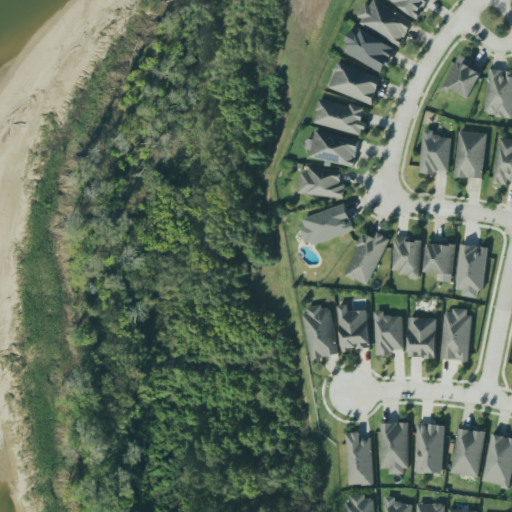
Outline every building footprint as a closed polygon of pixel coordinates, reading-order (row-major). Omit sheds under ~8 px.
[(360,24),(400,48),(415,22),(378,0),(373,0),(370,6),(365,3),(358,16),(363,19),(360,24)] [(430,0),(390,0),(418,19),(430,0)] [(386,65),(381,73),(345,53),(351,43),(346,41),(355,26),(395,49),(390,59),(392,60),(388,67),(386,65)] [(471,99),(481,72),(471,69),(474,60),(458,54),(444,92),(451,94),(452,92),(471,99)] [(384,76),(372,107),(327,91),(338,60),(384,76)] [(511,67),(488,66),(485,111),(511,112),(511,67)] [(362,136),(368,110),(321,99),(314,124),(362,136)] [(316,129),(360,140),(354,167),(309,156),(316,129)] [(449,172),(453,138),(434,136),(435,131),(425,130),(421,174),(436,175),(437,171),(449,172)] [(455,178),(483,179),(488,135),(460,131),(455,178)] [(511,180),(511,139),(500,138),(494,184),(508,185),(509,181),(511,180)] [(310,167),(342,171),(340,184),(346,185),(344,199),(299,193),(302,172),(309,173),(310,167)] [(303,219),(346,204),(356,230),(313,246),(312,241),(306,243),(300,229),(306,227),(303,219)] [(378,233),(385,236),(385,237),(391,240),(368,286),(356,280),(356,281),(345,275),(359,247),(356,246),(363,233),(375,239),(378,233)] [(395,236),(408,237),(408,242),(413,243),(413,240),(423,241),(420,278),(418,280),(411,280),(409,277),(409,275),(400,275),(400,271),(392,271),(395,236)] [(461,243),(489,246),(484,288),(479,288),(478,296),(463,295),(464,288),(456,288),(461,243)] [(456,246),(428,244),(427,273),(455,275),(456,246)] [(332,306),(304,310),(312,360),(339,356),(332,306)] [(339,306),(342,351),(371,349),(369,311),(349,312),(349,306),(339,306)] [(442,356),(446,312),(454,312),(455,307),(469,308),(468,315),(473,315),(469,358),(442,356)] [(377,356),(391,356),(391,352),(394,352),(394,350),(404,350),(402,317),(393,317),(392,317),(391,316),(390,316),(388,316),(387,316),(385,317),(384,312),(374,312),(375,319),(377,356)] [(409,358),(437,359),(438,319),(410,318),(409,358)] [(381,423),(398,421),(410,422),(410,470),(405,470),(405,475),(389,476),(389,469),(381,469),(381,423)] [(446,426),(443,477),(434,476),(435,474),(415,473),(419,424),(446,426)] [(458,425),(485,430),(478,478),(450,473),(458,425)] [(373,439),(361,439),(361,433),(347,433),(349,486),(374,485),(373,439)] [(510,488),(511,478),(511,438),(493,435),(483,482),(510,488)] [(346,502),(346,511),(375,511),(375,501),(372,498),(367,498),(367,494),(350,495),(351,501),(346,502)] [(383,511),(384,495),(395,496),(395,502),(411,503),(410,511),(383,511)]
